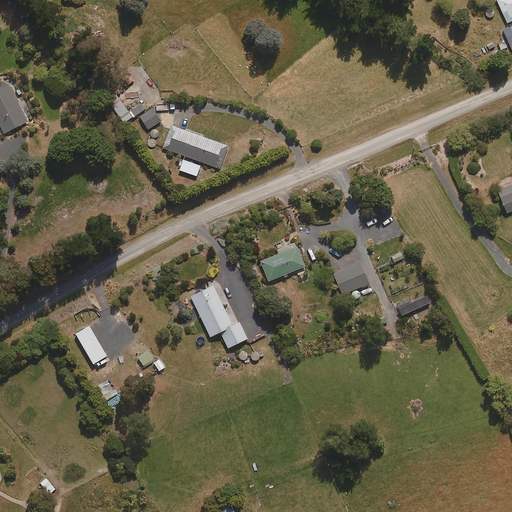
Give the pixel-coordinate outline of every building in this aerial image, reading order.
[(511,0),(496,0),(506,22),(511,19),(511,0)] [(511,25),(503,29),(511,50),(511,49),(511,25)] [(0,122),(6,132),(28,119),(8,84),(0,88),(0,122)] [(147,129),(160,121),(152,108),(139,116),(147,129)] [(218,169),(227,146),(172,124),(163,146),(218,169)] [(511,184),(498,191),(507,212),(511,209),(511,184)] [(260,260),(268,280),(304,266),(294,241),(278,248),(279,252),(260,260)] [(342,294),(368,282),(360,263),(334,274),(342,294)] [(239,321),(232,324),(212,285),(189,296),(210,336),(220,331),(228,347),(247,337),(239,321)] [(100,364),(108,359),(88,325),(75,333),(92,363),(98,359),(100,364)] [(159,371),(165,367),(159,360),(154,364),(159,371)] [(103,394),(113,389),(106,378),(96,383),(103,394)] [(50,493),(56,489),(47,477),(41,482),(50,493)] [(223,511),(234,511),(231,503),(222,508),(223,511)]
